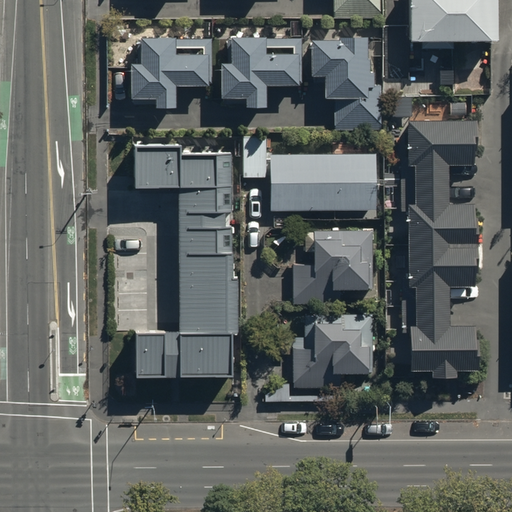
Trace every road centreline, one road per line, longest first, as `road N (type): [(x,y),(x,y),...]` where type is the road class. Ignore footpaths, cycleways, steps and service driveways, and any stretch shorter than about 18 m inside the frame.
road 1 (tertiary): [(40,0),(40,477)]
road 2 (primary): [(40,477),(511,474)]
